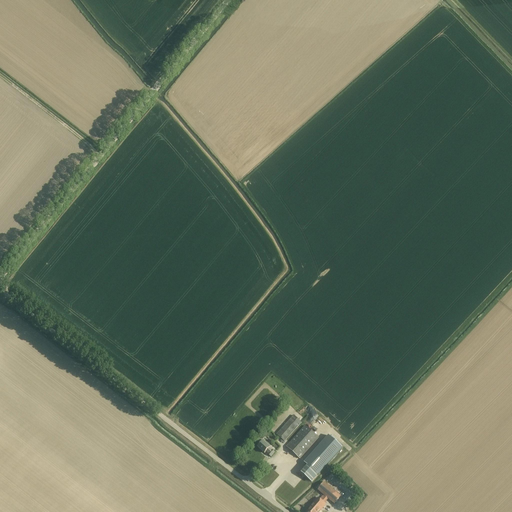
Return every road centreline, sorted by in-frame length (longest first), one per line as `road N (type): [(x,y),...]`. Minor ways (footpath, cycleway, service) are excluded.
road 1 (tertiary): [(0,280),(228,0)]
road 2 (unclassified): [(283,511),(0,289)]
